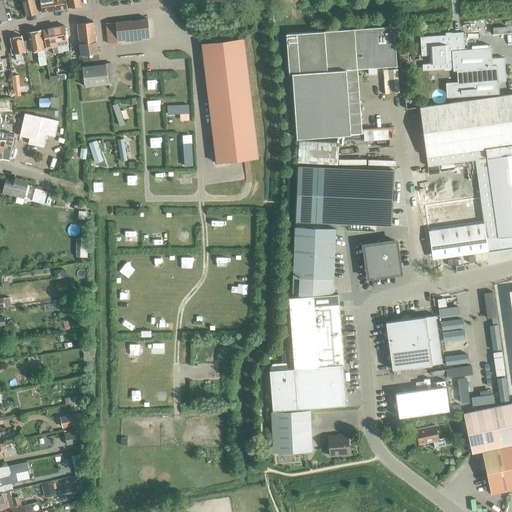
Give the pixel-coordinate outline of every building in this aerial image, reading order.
[(22,0),(26,16),(38,13),(34,0),(22,0)] [(40,0),(42,12),(55,10),(52,0),(40,0)] [(52,0),(55,10),(67,8),(66,0),(52,0)] [(148,19),(105,23),(107,45),(150,41),(148,19)] [(470,21),(471,33),(486,31),(485,20),(470,21)] [(78,24),(82,62),(91,61),(90,54),(98,53),(95,22),(78,24)] [(54,27),(57,46),(58,53),(63,52),(62,45),(68,44),(64,25),(54,27)] [(297,138),(350,134),(346,70),(397,66),(394,26),(286,34),(289,74),(292,74),(297,138)] [(46,48),(57,46),(54,27),(43,29),(46,48)] [(24,41),(25,51),(31,50),(31,51),(38,50),(40,60),(40,65),(47,64),(47,62),(41,30),(28,32),(29,40),(24,41)] [(491,48),(465,49),(463,32),(451,33),(451,35),(420,36),(422,55),(429,55),(429,64),(453,62),(453,71),(457,71),(458,82),(446,82),(447,97),(499,94),(498,82),(506,81),(504,58),(492,58),(491,48)] [(25,51),(24,41),(23,41),(22,35),(19,36),(19,34),(15,35),(15,37),(11,38),(13,48),(11,48),(12,54),(15,53),(17,60),(21,59),(20,52),(25,51)] [(245,36),(201,42),(217,160),(258,155),(245,36)] [(65,51),(66,58),(76,57),(75,46),(71,46),(71,50),(65,51)] [(111,63),(82,68),(84,89),(108,87),(108,85),(113,84),(111,63)] [(12,76),(14,96),(21,95),(19,75),(12,76)] [(511,94),(419,107),(427,167),(475,160),(488,251),(511,247),(511,94)] [(47,134),(55,136),(59,120),(25,113),(20,135),(29,138),(28,143),(44,147),(47,134)] [(3,158),(9,160),(15,134),(8,133),(3,137),(2,139),(0,138),(0,158),(3,159),(3,158)] [(298,163),(338,165),(339,143),(299,141),(298,163)] [(298,166),(295,221),(366,224),(391,225),(394,170),(298,166)] [(24,199),(29,181),(15,177),(14,180),(6,178),(2,193),(24,199)] [(32,201),(44,204),(48,191),(35,188),(32,201)] [(480,201),(432,206),(440,258),(488,251),(480,201)] [(293,277),(292,293),(305,293),(306,278),(333,279),(335,228),(295,227),(293,277)] [(364,245),(368,277),(395,273),(399,267),(396,241),(364,245)] [(270,370),(269,370),(272,410),(346,405),(343,364),(339,304),(338,294),(313,296),(289,297),(290,315),(294,368),(288,369),(288,362),(273,364),(270,368),(270,370)] [(391,361),(392,370),(442,363),(436,315),(386,322),(387,330),(384,335),(388,338),(390,354),(387,358),(391,361)] [(398,409),(399,417),(449,410),(446,386),(396,393),(397,401),(394,406),(398,409)] [(65,398),(66,404),(87,400),(85,394),(65,398)] [(511,489),(511,402),(463,413),(472,453),(482,451),(491,494),(511,489)] [(271,412),(273,453),(313,451),(311,410),(271,412)] [(60,416),(63,428),(80,424),(77,413),(60,416)] [(444,438),(438,439),(436,425),(416,429),(419,444),(433,441),(435,447),(445,445),(444,438)] [(64,433),(67,445),(80,442),(80,441),(85,440),(83,429),(64,433)] [(0,434),(0,441),(16,438),(14,431),(0,434)] [(329,437),(330,455),(349,454),(348,435),(329,437)] [(0,483),(3,482),(2,478),(10,475),(10,474),(12,473),(9,465),(0,467),(0,483)] [(43,484),(46,497),(56,495),(53,482),(43,484)] [(0,486),(0,492),(13,488),(11,483),(0,486)] [(13,508),(22,506),(19,495),(12,497),(10,490),(0,493),(0,509),(10,507),(11,509),(13,508)] [(24,505),(22,506),(13,508),(13,511),(33,511),(31,503),(24,505)]
